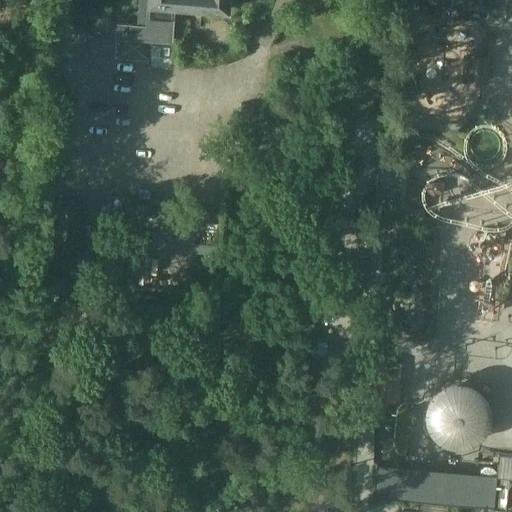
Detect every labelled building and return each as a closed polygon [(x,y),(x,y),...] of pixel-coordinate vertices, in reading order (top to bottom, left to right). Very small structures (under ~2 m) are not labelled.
[(173,7),(228,11),(228,0),(147,0),(146,27),(117,25),(116,39),(171,43),(173,7)] [(169,69),(171,46),(151,45),(150,68),(169,69)] [(487,85),(489,56),(481,56),(473,55),(464,55),(461,83),(471,83),(478,84),(487,85)] [(451,198),(439,181),(424,192),(436,209),(451,198)] [(383,191),(381,209),(392,210),(398,207),(392,194),(387,191),(383,191)] [(79,256),(84,203),(50,200),(46,253),(79,256)] [(491,207),(475,211),(480,230),(496,226),(491,207)] [(463,325),(460,343),(477,345),(479,328),(463,325)] [(388,373),(390,395),(402,393),(400,371),(388,373)] [(472,447),(472,438),(482,439),(482,424),(473,424),(473,420),(433,418),(432,446),(472,447)] [(511,454),(499,453),(497,474),(511,475),(511,454)] [(431,503),(433,468),(376,463),(373,499),(431,503)]
